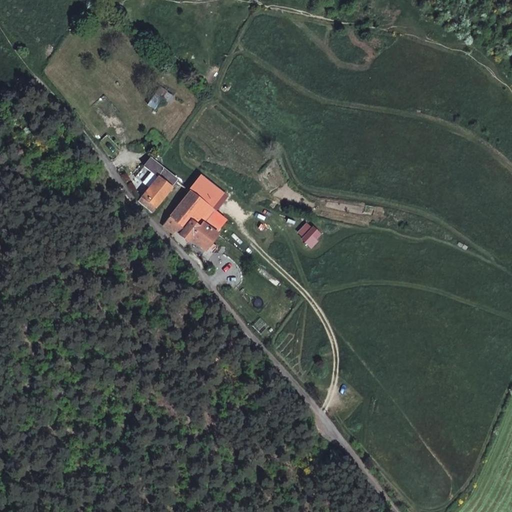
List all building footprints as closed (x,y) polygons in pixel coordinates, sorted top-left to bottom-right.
[(166,169),(160,178),(172,187),(178,192),(184,184),(166,169)] [(160,178),(146,195),(157,205),(172,187),(160,178)] [(178,192),(186,198),(210,217),(216,209),(184,184),(178,192)] [(157,205),(146,195),(141,202),(151,213),(157,205)] [(207,220),(210,217),(186,198),(173,215),(187,227),(192,220),(201,227),(207,220)] [(173,215),(167,222),(190,241),(201,227),(192,220),(187,227),(173,215)]
